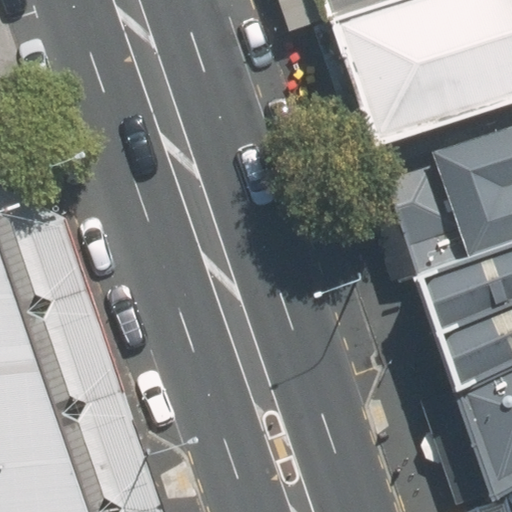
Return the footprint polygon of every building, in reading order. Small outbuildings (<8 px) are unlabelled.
[(302,0),(312,25),(387,0),(302,0)] [(511,0),(394,0),(324,23),(363,145),(511,97),(511,0)] [(511,106),(375,148),(413,270),(511,235),(511,106)] [(0,511),(96,511),(102,504),(0,230),(0,511)] [(511,237),(411,274),(448,387),(511,356),(511,237)] [(511,486),(511,361),(451,390),(484,502),(511,486)]
